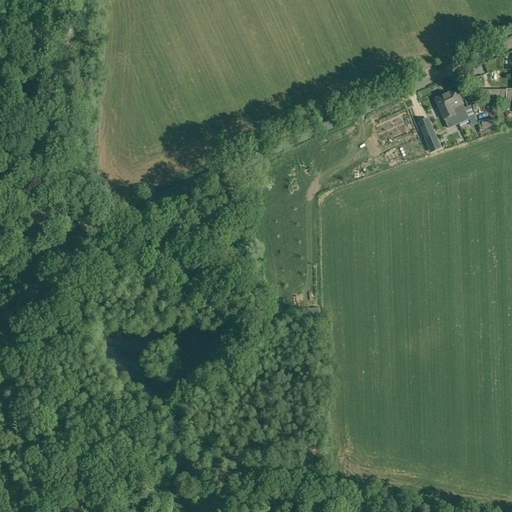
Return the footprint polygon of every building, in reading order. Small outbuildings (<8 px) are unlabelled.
[(511,90),(487,91),(487,100),(511,99),(511,90)] [(447,95),(459,124),(469,119),(464,108),(457,91),(447,95)] [(448,128),(459,124),(447,95),(436,99),(445,120),(448,128)] [(470,106),(464,108),(469,119),(475,117),(470,106)] [(483,129),(496,126),(494,118),(481,121),(483,129)] [(438,142),(432,129),(423,133),(428,147),(438,142)] [(411,141),(416,150),(422,148),(417,138),(411,141)] [(201,511),(213,511),(217,500),(204,497),(201,511)]
